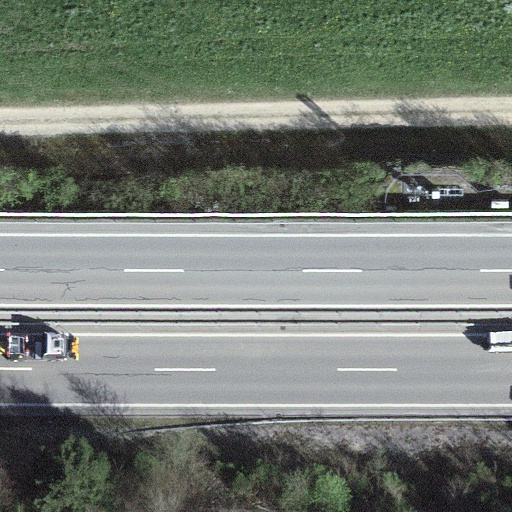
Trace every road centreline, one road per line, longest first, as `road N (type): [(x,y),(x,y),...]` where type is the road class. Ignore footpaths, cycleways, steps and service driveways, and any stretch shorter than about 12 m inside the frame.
road 1 (track): [(511,126),(0,137)]
road 2 (motorway): [(0,370),(511,368)]
road 3 (motorway): [(511,269),(0,271)]
